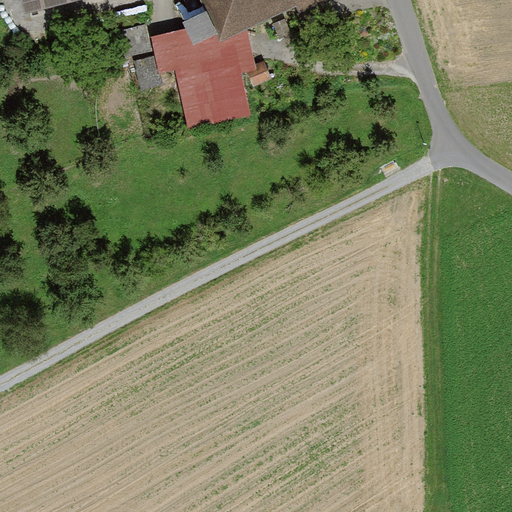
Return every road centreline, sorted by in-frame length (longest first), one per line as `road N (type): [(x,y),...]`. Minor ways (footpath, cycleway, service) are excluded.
road 1 (track): [(458,146),(0,381)]
road 2 (residential): [(511,180),(458,146),(393,0)]
